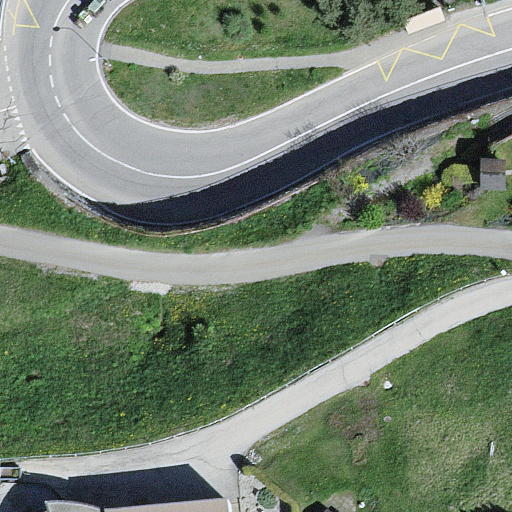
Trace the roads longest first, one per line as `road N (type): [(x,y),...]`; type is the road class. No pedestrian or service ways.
road 1 (tertiary): [(55,92),(70,125),(105,157),(177,175),(233,165),(395,90),(511,48)]
road 2 (residential): [(511,245),(423,239),(165,267),(0,240)]
